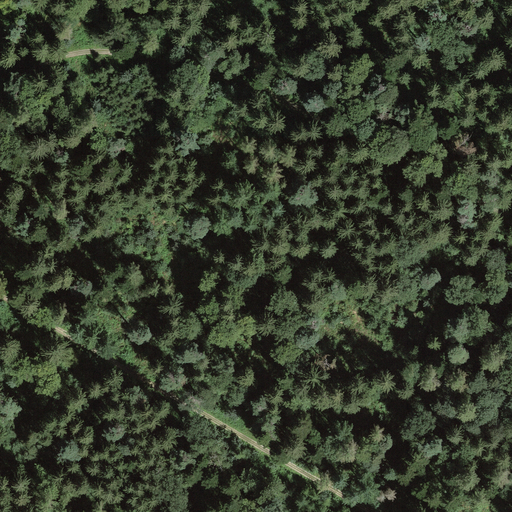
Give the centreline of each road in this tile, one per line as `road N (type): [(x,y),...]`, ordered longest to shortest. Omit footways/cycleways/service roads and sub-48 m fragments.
road 1 (track): [(0,90),(29,62),(73,51),(184,66),(318,117),(511,215)]
road 2 (track): [(371,511),(0,295)]
